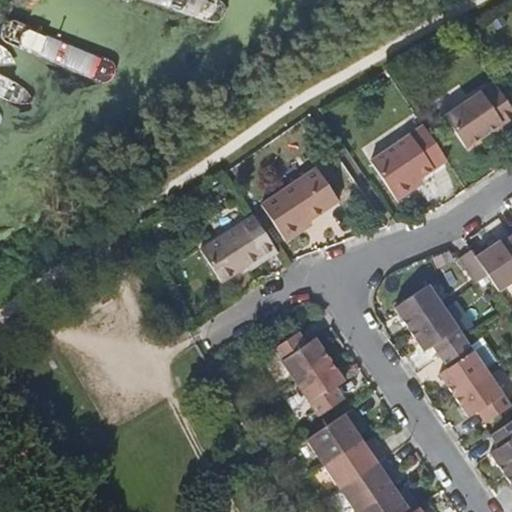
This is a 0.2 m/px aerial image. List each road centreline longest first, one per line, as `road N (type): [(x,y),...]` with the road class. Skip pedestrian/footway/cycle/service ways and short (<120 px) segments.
road 1 (residential): [(321,280),(484,511)]
road 2 (residential): [(511,186),(321,280)]
road 3 (residential): [(321,280),(189,341)]
